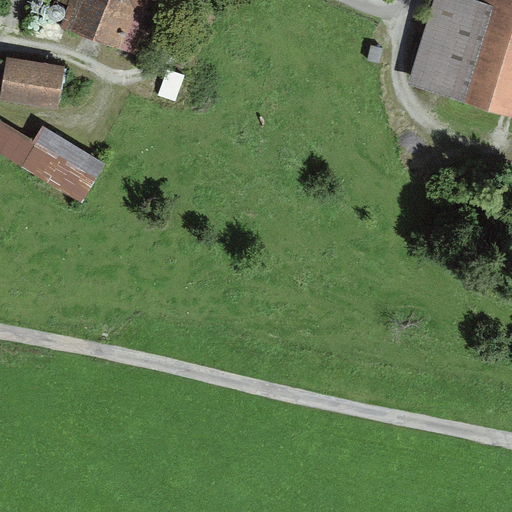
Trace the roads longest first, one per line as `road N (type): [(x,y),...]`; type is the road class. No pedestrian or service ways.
road 1 (track): [(0,331),(511,442)]
road 2 (track): [(200,0),(187,33),(155,64),(121,78),(40,47),(0,43)]
road 3 (track): [(511,145),(483,151),(450,142),(423,126),(405,100),(397,61),(419,3)]
road 4 (track): [(119,77),(87,116),(66,125),(0,110)]
